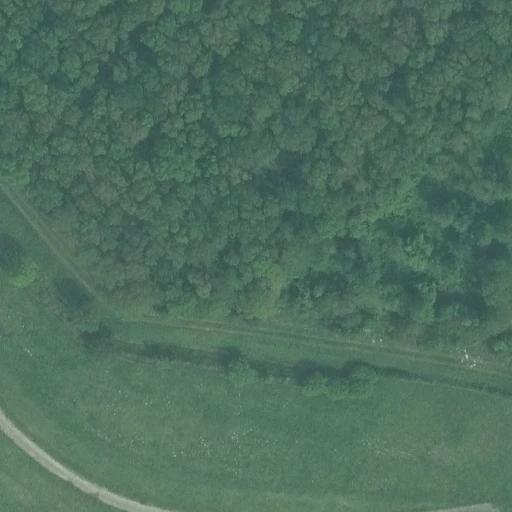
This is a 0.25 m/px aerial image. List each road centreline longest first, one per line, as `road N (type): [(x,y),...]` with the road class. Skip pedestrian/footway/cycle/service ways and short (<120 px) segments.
road 1 (track): [(0,172),(94,290),(128,318),(511,374)]
road 2 (unclassified): [(143,511),(71,481),(0,419)]
